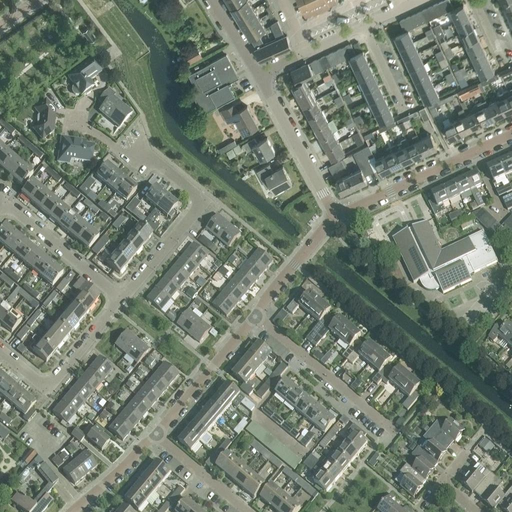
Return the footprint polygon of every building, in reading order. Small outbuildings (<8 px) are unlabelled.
[(226,0),(231,8),(244,0),(226,0)] [(244,0),(231,8),(237,18),(253,9),(248,0),(244,0)] [(302,0),(307,9),(315,6),(317,5),(327,0),(302,0)] [(448,0),(443,0),(442,1),(448,12),(451,11),(453,10),(448,0)] [(442,1),(437,3),(442,15),(448,12),(442,1)] [(437,3),(432,6),(437,17),(442,15),(437,3)] [(453,10),(451,11),(456,22),(468,16),(463,5),(453,10)] [(432,6),(426,8),(432,20),(437,17),(432,6)] [(426,8),(421,11),(426,22),(432,20),(426,8)] [(253,9),(237,18),(243,28),(260,19),(253,9)] [(421,11),(416,13),(421,25),(426,22),(421,11)] [(416,13),(410,16),(416,27),(421,25),(416,13)] [(410,16),(405,18),(410,30),(416,27),(410,16)] [(468,16),(456,22),(461,33),(474,28),(468,16)] [(405,18),(399,21),(405,32),(408,31),(410,30),(405,18)] [(260,19),(243,28),(250,39),(250,38),(258,34),(266,29),(260,19)] [(276,38),(270,41),(276,54),(282,51),(292,47),(290,42),(287,37),(287,35),(284,36),(277,21),(271,25),(276,38)] [(474,28),(461,33),(467,44),(479,39),(474,28)] [(95,39),(87,29),(82,33),(90,43),(95,39)] [(405,32),(395,37),(401,48),(413,42),(408,31),(405,32)] [(432,46),(438,43),(433,33),(427,35),(432,46)] [(258,34),(250,38),(257,49),(255,49),(258,56),(259,58),(260,61),(270,57),(270,56),(276,54),(270,41),(264,43),(258,34)] [(479,39),(467,44),(472,55),(484,50),(479,39)] [(446,40),(441,43),(444,49),(446,53),(452,51),(459,48),(458,45),(451,48),(450,46),(449,47),(446,40)] [(413,42),(401,48),(406,59),(418,53),(413,42)] [(343,48),(348,59),(350,58),(356,55),(351,44),(343,48)] [(202,58),(196,47),(185,53),(191,64),(202,58)] [(335,52),(340,63),(348,59),(343,48),(335,52)] [(484,50),(472,55),(477,66),(489,61),(484,50)] [(327,55),(332,66),(340,63),(335,52),(327,55)] [(350,58),(356,69),(368,63),(363,52),(356,55),(350,58)] [(418,53),(406,59),(411,69),(423,63),(418,53)] [(204,114),(218,106),(235,97),(228,84),(238,78),(226,55),(189,75),(195,85),(191,88),(193,92),(192,93),(204,114)] [(318,59),(323,70),(332,66),(327,55),(318,59)] [(315,74),(323,70),(318,59),(310,63),(315,74)] [(76,73),(68,79),(74,87),(73,89),(72,92),(73,94),(75,96),(78,96),(80,95),(81,97),(84,95),(87,95),(90,93),(91,90),(94,88),(89,82),(102,72),(93,60),(76,73)] [(489,61),(477,66),(482,77),(494,72),(489,61)] [(356,69),(361,80),(373,74),(368,63),(356,69)] [(423,63),(411,69),(416,80),(428,74),(423,63)] [(308,64),(291,71),(297,83),(313,75),(308,64)] [(461,68),(455,71),(457,76),(467,71),(464,67),(461,68)] [(511,67),(500,73),(502,76),(511,71),(511,67)] [(467,71),(457,76),(459,80),(461,84),(464,82),(462,78),(465,77),(469,76),(467,71)] [(361,80),(366,91),(378,85),(373,74),(361,80)] [(428,74),(416,80),(421,91),(433,85),(428,74)] [(453,76),(447,79),(449,83),(452,82),(455,89),(458,87),(455,80),(453,76)] [(311,90),(305,79),(292,86),(298,97),(311,90)] [(366,91),(371,101),(383,96),(378,85),(366,91)] [(433,85),(421,91),(426,102),(439,96),(433,85)] [(311,90),(298,97),(303,108),(317,100),(311,90)] [(99,112),(119,129),(131,115),(112,98),(114,96),(109,91),(99,102),(104,107),(99,112)] [(499,100),(505,114),(511,110),(511,99),(510,95),(499,100)] [(371,101),(376,112),(388,106),(383,96),(371,101)] [(317,100),(303,108),(309,118),(322,111),(317,100)] [(475,106),(484,124),(495,118),(489,105),(486,100),(475,106)] [(489,105),(495,118),(505,114),(499,100),(489,105)] [(33,131),(42,141),(53,132),(55,112),(46,102),(35,111),(40,117),(39,117),(38,124),(39,125),(33,131)] [(434,103),(428,106),(433,116),(439,114),(434,103)] [(243,134),(257,126),(246,106),(237,112),(233,105),(221,112),(228,123),(235,119),(243,134)] [(376,112),(381,123),(393,118),(388,106),(376,112)] [(467,115),(473,129),(484,124),(475,106),(472,107),(474,112),(467,115)] [(425,121),(430,118),(425,108),(420,110),(425,121)] [(456,120),(462,134),(473,129),(467,115),(464,109),(458,112),(461,118),(456,120)] [(322,111),(309,118),(315,128),(328,121),(322,111)] [(407,129),(404,122),(410,119),(408,115),(398,120),(403,131),(407,129)] [(328,121),(315,128),(320,139),(334,132),(333,131),(338,129),(333,120),(328,122),(328,121)] [(451,139),(462,134),(456,120),(444,126),(451,139)] [(0,123),(0,125),(5,130),(8,127),(2,121),(0,123)] [(12,136),(15,133),(8,127),(5,130),(12,136)] [(334,132),(320,139),(326,149),(339,142),(334,132)] [(353,135),(356,142),(358,146),(364,143),(358,133),(353,135)] [(409,145),(415,158),(426,153),(420,140),(420,139),(418,134),(412,136),(415,142),(409,145)] [(420,140),(426,153),(437,148),(431,135),(420,139),(420,140)] [(17,141),(24,147),(27,143),(21,138),(17,141)] [(243,144),(247,152),(253,148),(260,160),(274,152),(266,138),(256,144),(253,139),(243,144)] [(398,150),(404,163),(415,158),(409,145),(406,138),(401,140),(404,147),(398,150)] [(91,164),(93,148),(79,146),(80,142),(62,139),(58,163),(68,164),(68,160),(91,164)] [(221,154),(237,146),(234,141),(219,149),(221,154)] [(339,142),(326,149),(332,160),(345,153),(339,142)] [(30,152),(33,149),(27,143),(24,147),(30,152)] [(387,155),(393,169),(404,163),(398,150),(396,144),(390,147),(393,152),(387,155)] [(369,145),(364,148),(369,159),(374,156),(369,145)] [(361,169),(349,175),(355,187),(367,182),(364,176),(371,173),(374,171),(369,159),(364,148),(354,153),(361,169)] [(4,150),(0,155),(0,169),(2,171),(13,159),(4,150)] [(40,161),(43,157),(36,152),(33,155),(40,161)] [(382,174),(393,169),(387,155),(376,160),(382,174)] [(499,164),(506,178),(511,175),(511,162),(510,158),(499,164)] [(13,159),(2,171),(12,179),(23,167),(13,159)] [(341,160),(329,166),(332,173),(345,166),(341,160)] [(495,183),(506,178),(499,164),(488,169),(495,183)] [(96,178),(106,186),(117,174),(107,165),(96,178)] [(269,165),(256,172),(265,189),(271,185),(274,191),(291,182),(282,167),(273,172),(269,165)] [(23,167),(12,179),(21,188),(32,175),(23,167)] [(48,169),(45,173),(51,178),(54,175),(48,169)] [(117,174),(106,186),(116,194),(126,182),(117,174)] [(471,193),(476,204),(477,204),(479,209),(484,207),(477,190),(481,188),(475,174),(465,179),(471,193)] [(54,175),(51,178),(58,184),(61,180),(54,175)] [(349,175),(336,181),(342,193),(355,187),(349,175)] [(79,192),(86,198),(90,193),(88,191),(94,183),(89,179),(79,192)] [(454,184),(460,198),(471,193),(465,179),(454,184)] [(32,182),(20,195),(30,203),(41,190),(32,182)] [(126,182),(116,194),(126,202),(136,190),(126,182)] [(443,190),(449,203),(460,198),(454,184),(443,190)] [(63,189),(70,194),(73,191),(67,185),(63,189)] [(30,203),(40,211),(51,198),(54,194),(45,186),(41,190),(30,203)] [(156,188),(145,200),(156,209),(167,197),(156,188)] [(434,200),(428,203),(433,215),(434,214),(435,217),(446,212),(443,206),(449,203),(443,190),(432,195),(434,200)] [(497,193),(499,198),(506,195),(504,190),(497,193)] [(77,200),(80,196),(73,191),(70,194),(77,200)] [(511,196),(503,200),(505,206),(511,202),(511,196)] [(143,225),(154,234),(160,227),(155,223),(158,218),(159,216),(161,213),(167,218),(177,206),(167,197),(156,209),(143,225)] [(51,198),(40,211),(49,219),(60,206),(51,198)] [(126,210),(132,215),(141,204),(135,199),(126,210)] [(83,205),(89,210),(92,206),(85,201),(83,205)] [(101,202),(97,207),(102,211),(106,206),(101,202)] [(60,206),(49,219),(58,227),(69,214),(60,206)] [(96,216),(99,212),(92,206),(89,210),(96,216)] [(102,211),(107,215),(107,214),(111,218),(114,215),(109,211),(110,210),(106,206),(102,211)] [(472,216),(473,217),(479,223),(487,215),(483,211),(472,216)] [(69,214),(58,227),(68,235),(79,222),(69,214)] [(105,224),(108,220),(102,215),(99,218),(105,224)] [(487,215),(479,223),(484,228),(492,219),(487,215)] [(206,230),(217,240),(229,226),(218,217),(206,230)] [(120,218),(116,223),(120,227),(125,222),(120,218)] [(492,219),(484,228),(488,232),(497,224),(492,219)] [(79,222),(68,235),(78,243),(89,230),(79,222)] [(511,234),(511,225),(508,222),(503,226),(511,234)] [(116,223),(112,227),(117,231),(120,227),(116,223)] [(472,280),(469,276),(497,263),(483,234),(470,240),(441,253),(427,223),(393,239),(415,284),(420,282),(422,287),(423,289),(424,290),(426,291),(428,292),(430,292),(432,292),(434,292),(437,291),(441,289),(443,294),(472,280)] [(497,224),(488,232),(493,237),(501,228),(497,224)] [(0,231),(0,244),(4,247),(15,234),(5,226),(0,231)] [(131,236),(144,247),(152,236),(139,226),(131,236)] [(229,226),(217,240),(229,249),(240,235),(229,226)] [(89,230),(78,243),(87,251),(98,238),(89,230)] [(15,234),(4,247),(13,255),(24,242),(15,234)] [(367,234),(361,236),(364,242),(369,239),(367,234)] [(123,245),(136,256),(144,247),(131,236),(123,245)] [(104,237),(100,242),(105,247),(109,242),(104,237)] [(24,242),(13,255),(23,263),(34,250),(24,242)] [(100,242),(91,252),(97,257),(105,247),(100,242)] [(115,255),(127,266),(136,256),(123,245),(115,255)] [(184,256),(198,268),(208,257),(194,245),(184,256)] [(34,250),(23,263),(32,271),(43,258),(34,250)] [(259,251),(250,262),(263,274),(272,262),(259,251)] [(119,275),(127,266),(115,255),(106,265),(119,275)] [(175,267),(189,279),(198,268),(184,256),(175,267)] [(43,258),(32,271),(42,279),(53,266),(43,258)] [(240,273),(254,285),(263,274),(250,262),(240,273)] [(53,266),(42,279),(52,287),(63,274),(53,266)] [(166,278),(180,290),(189,279),(175,267),(166,278)] [(223,269),(219,274),(223,277),(227,272),(223,269)] [(3,273),(10,278),(12,275),(6,270),(3,273)] [(231,284),(245,296),(254,285),(240,273),(231,284)] [(218,274),(213,280),(218,283),(223,277),(219,274),(218,274)] [(10,278),(16,284),(19,281),(12,275),(10,278)] [(156,290),(170,301),(180,290),(166,278),(156,290)] [(201,279),(196,284),(202,289),(207,283),(201,279)] [(13,285),(7,280),(5,284),(10,289),(13,285)] [(64,280),(56,290),(60,294),(69,284),(64,280)] [(81,295),(73,305),(86,315),(94,306),(93,305),(100,296),(80,280),(73,289),(81,295)] [(222,295),(235,307),(245,296),(231,284),(222,295)] [(22,289),(29,295),(32,291),(25,286),(22,289)] [(192,289),(186,295),(192,301),(198,294),(192,289)] [(161,313),(161,312),(170,301),(156,290),(147,301),(161,313)] [(18,295),(23,300),(26,296),(21,291),(18,295)] [(29,295),(35,300),(38,297),(32,291),(29,295)] [(53,293),(48,300),(51,303),(57,296),(53,293)] [(299,308),(309,316),(320,303),(310,294),(306,299),(301,295),(287,312),(292,316),(299,308)] [(226,318),(235,307),(222,295),(213,307),(226,318)] [(29,304),(32,301),(26,296),(23,300),(29,304)] [(48,300),(42,306),(46,309),(51,303),(48,300)] [(319,325),(312,333),(306,340),(311,344),(317,337),(332,320),(327,316),(331,312),(320,303),(309,316),(319,325)] [(65,314),(78,325),(86,315),(73,305),(65,314)] [(2,306),(0,308),(0,325),(1,326),(11,314),(2,306)] [(37,312),(32,319),(35,322),(41,315),(37,312)] [(172,312),(167,317),(174,323),(178,317),(174,314),(172,312)] [(177,326),(188,335),(200,321),(189,312),(177,326)] [(11,314),(1,326),(10,334),(21,322),(11,314)] [(57,324),(70,335),(78,325),(65,314),(57,324)] [(277,317),(272,323),(278,328),(283,322),(277,317)] [(32,319),(26,325),(30,328),(35,322),(32,319)] [(317,337),(311,344),(316,348),(322,342),(329,333),(339,341),(350,328),(340,320),(336,324),(332,320),(317,337)] [(200,321),(188,335),(199,345),(211,331),(200,321)] [(49,333),(62,344),(70,335),(57,324),(49,333)] [(499,327),(489,339),(494,343),(499,337),(508,346),(511,341),(511,328),(509,325),(504,331),(499,327)] [(24,328),(16,338),(20,342),(29,332),(24,328)] [(342,358),(347,362),(362,345),(357,342),(361,337),(350,328),(339,341),(349,350),(342,358)] [(210,335),(215,339),(218,335),(213,331),(210,335)] [(126,332),(114,346),(125,356),(137,342),(126,332)] [(41,342),(54,353),(62,344),(49,333),(41,342)] [(29,350),(33,352),(46,363),(54,353),(41,342),(41,343),(35,338),(32,341),(35,344),(29,350)] [(137,342),(125,356),(137,365),(148,351),(137,342)] [(250,356),(263,367),(269,360),(273,364),(277,361),(259,345),(250,356)] [(362,345),(347,362),(353,367),(359,358),(369,366),(380,353),(370,345),(366,349),(362,345)] [(314,358),(320,363),(324,358),(318,353),(314,358)] [(372,383),(377,387),(391,370),(387,366),(391,362),(380,353),(369,366),(379,375),(372,383)] [(241,366),(254,377),(263,367),(250,356),(241,366)] [(324,358),(320,363),(325,367),(329,362),(324,358)] [(90,370),(103,381),(113,370),(99,359),(90,370)] [(148,359),(144,364),(149,368),(153,363),(148,359)] [(155,376),(168,387),(178,376),(164,364),(155,376)] [(283,365),(274,376),(279,380),(288,369),(287,369),(283,365)] [(233,376),(244,386),(240,390),(249,397),(254,392),(252,390),(254,387),(249,383),(254,377),(241,366),(233,376)] [(80,381),(94,392),(103,381),(90,370),(80,381)] [(391,370),(377,387),(382,382),(387,386),(389,383),(399,391),(410,378),(400,370),(396,374),(391,370)] [(139,371),(135,375),(140,379),(143,374),(139,371)] [(146,387),(159,398),(168,387),(155,376),(146,387)] [(269,382),(265,386),(270,390),(274,386),(279,380),(274,376),(269,382)] [(421,387),(410,378),(399,391),(409,400),(402,408),(408,413),(422,396),(417,392),(421,387)] [(6,380),(0,387),(0,396),(5,401),(16,388),(6,380)] [(71,392),(85,403),(94,392),(80,381),(71,392)] [(287,382),(276,395),(286,403),(296,390),(287,382)] [(219,395),(232,405),(240,396),(228,385),(219,395)] [(265,386),(256,396),(261,400),(270,390),(265,386)] [(136,398),(150,409),(159,398),(146,387),(136,398)] [(16,388),(5,401),(14,409),(25,396),(16,388)] [(296,390),(286,403),(295,411),(306,398),(296,390)] [(62,403),(76,414),(85,403),(71,392),(62,403)] [(211,405),(223,415),(232,405),(219,395),(211,405)] [(14,409),(24,417),(23,419),(28,423),(36,414),(31,409),(35,405),(25,396),(14,409)] [(127,409),(141,420),(150,409),(136,398),(127,409)] [(306,398),(295,411),(305,419),(316,407),(306,398)] [(241,405),(251,414),(255,409),(245,400),(241,405)] [(66,426),(76,414),(62,403),(53,414),(66,426)] [(111,403),(106,408),(110,411),(114,406),(111,403)] [(203,415),(215,425),(223,415),(211,405),(203,415)] [(316,407),(305,419),(315,427),(325,414),(316,407)] [(118,420),(132,431),(141,420),(127,409),(118,420)] [(266,409),(263,413),(267,416),(266,417),(271,421),(275,416),(270,412),(266,409)] [(104,412),(99,418),(103,421),(108,416),(104,412)] [(325,414),(315,427),(325,436),(336,423),(325,414)] [(195,424),(212,438),(208,434),(215,425),(203,415),(195,424)] [(275,416),(271,421),(276,425),(276,424),(280,420),(275,416)] [(402,418),(396,425),(399,428),(405,421),(402,418)] [(6,419),(3,423),(7,427),(11,422),(6,419)] [(122,442),(132,431),(118,420),(108,431),(122,442)] [(243,422),(238,428),(243,431),(247,426),(243,422)] [(437,423),(430,431),(450,448),(454,443),(455,444),(465,433),(452,422),(445,430),(437,423)] [(254,423),(246,432),(251,436),(258,427),(254,423)] [(187,434),(199,444),(200,443),(205,447),(207,447),(212,441),(212,438),(195,424),(187,434)] [(284,424),(281,429),(291,437),(294,433),(284,424)] [(343,441),(343,442),(346,445),(359,455),(368,445),(363,441),(366,436),(354,426),(347,434),(351,438),(347,444),(343,441)] [(258,427),(251,436),(255,440),(263,431),(258,427)] [(0,439),(3,442),(9,435),(0,428),(0,439)] [(87,439),(101,451),(109,442),(99,434),(100,432),(96,428),(87,439)] [(234,433),(238,437),(243,431),(238,428),(234,433)] [(340,432),(335,428),(331,433),(336,436),(340,432)] [(72,436),(74,438),(80,443),(85,438),(77,430),(72,436)] [(263,431),(255,440),(259,443),(267,434),(263,431)] [(427,442),(420,450),(425,454),(424,454),(438,465),(447,454),(446,453),(450,448),(430,431),(424,439),(427,442)] [(294,433),(291,437),(295,441),(299,437),(294,433)] [(191,454),(199,444),(187,434),(179,443),(191,454)] [(267,434),(259,443),(264,447),(271,438),(267,434)] [(309,434),(300,445),(305,449),(314,439),(309,434)] [(247,436),(243,440),(250,447),(254,442),(247,436)] [(271,438),(264,447),(268,450),(276,441),(271,438)] [(327,438),(324,442),(328,446),(332,441),(327,438)] [(485,440),(479,447),(484,451),(489,444),(485,440)] [(227,441),(222,447),(227,450),(231,445),(227,441)] [(276,441),(268,450),(272,454),(280,445),(276,441)] [(254,442),(250,447),(260,455),(264,450),(254,442)] [(324,442),(319,447),(324,451),(328,446),(324,442)] [(408,449),(413,453),(417,448),(413,444),(408,449)] [(71,445),(65,450),(71,456),(76,452),(71,445)] [(280,445),(272,454),(277,458),(284,449),(280,445)] [(346,445),(338,454),(351,464),(359,455),(346,445)] [(217,452),(222,456),(227,450),(222,447),(217,452)] [(284,449),(277,458),(281,461),(289,452),(284,449)] [(419,449),(412,457),(419,463),(413,470),(412,471),(426,482),(435,471),(434,470),(439,465),(438,465),(424,454),(425,454),(420,450),(419,449)] [(264,450),(260,455),(263,457),(262,458),(268,464),(269,462),(273,458),(264,450)] [(27,466),(36,456),(31,452),(22,462),(27,466)] [(289,452),(281,461),(285,465),(293,456),(289,452)] [(64,453),(59,457),(63,462),(68,458),(64,453)] [(74,463),(86,477),(97,467),(85,453),(74,463)] [(326,460),(343,474),(351,464),(338,454),(330,464),(326,460)] [(228,455),(216,468),(226,476),(237,463),(228,455)] [(51,461),(58,469),(64,464),(57,456),(51,461)] [(205,466),(211,470),(219,460),(213,456),(205,466)] [(293,456),(285,465),(290,468),(297,459),(293,456)] [(311,457),(307,462),(316,469),(320,465),(311,457)] [(273,458),(269,462),(279,471),(283,466),(273,458)] [(297,459),(290,468),(294,472),(302,463),(297,459)] [(327,468),(322,474),(335,484),(343,474),(326,460),(323,464),(327,468)] [(377,464),(372,460),(369,465),(373,469),(377,464)] [(307,462),(303,466),(312,474),(313,473),(319,478),(314,483),(327,494),(335,484),(322,474),(316,469),(307,462)] [(38,467),(34,463),(28,470),(32,473),(38,467)] [(74,486),(86,477),(74,463),(63,472),(74,486)] [(237,463),(226,476),(235,484),(247,470),(237,463)] [(149,473),(163,485),(171,475),(157,464),(149,473)] [(407,465),(400,474),(407,480),(401,488),(414,499),(423,488),(422,488),(427,482),(426,482),(412,471),(413,470),(407,465)] [(461,484),(461,485),(472,494),(474,493),(479,497),(495,478),(487,471),(486,472),(477,465),(472,471),(464,482),(461,484)] [(52,487),(58,482),(44,466),(36,472),(37,473),(38,471),(52,487)] [(286,469),(282,473),(283,474),(286,476),(292,481),(296,477),(289,471),(286,469)] [(247,470),(235,484),(244,492),(256,478),(247,470)] [(141,483),(155,494),(163,485),(149,473),(141,483)] [(296,477),(292,481),(302,489),(306,485),(296,477)] [(256,478),(244,492),(254,500),(265,486),(256,478)] [(495,478),(479,497),(484,501),(482,502),(494,511),(498,506),(505,498),(504,498),(497,492),(503,484),(495,478)] [(133,492),(147,504),(155,494),(141,483),(133,492)] [(306,485),(302,489),(312,497),(315,493),(306,485)] [(272,486),(261,500),(270,508),(281,495),(272,486)] [(180,487),(174,494),(179,498),(185,491),(180,487)] [(44,511),(53,502),(46,497),(51,491),(46,488),(31,505),(25,499),(23,497),(22,497),(18,494),(10,503),(20,511),(44,511)] [(505,498),(498,506),(503,510),(503,511),(504,511),(511,511),(511,488),(504,498),(505,498)] [(137,511),(140,511),(147,504),(133,492),(125,502),(137,511)] [(174,494),(167,504),(171,508),(179,498),(174,494)] [(281,495),(270,508),(275,511),(282,511),(291,502),(281,495)] [(378,511),(394,511),(398,509),(392,504),(396,500),(392,496),(388,501),(388,500),(378,511)] [(178,511),(194,511),(196,509),(187,502),(178,511)] [(291,502),(282,511),(299,511),(301,511),(291,502)]
